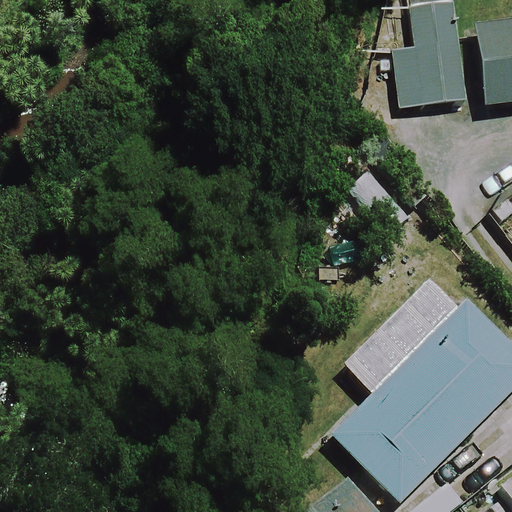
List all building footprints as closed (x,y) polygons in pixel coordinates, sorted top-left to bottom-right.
[(511,33),(471,35),(477,113),(511,109),(511,33)] [(450,37),(406,40),(412,119),(456,116),(450,37)] [(440,257),(420,277),(453,311),(473,291),(440,257)] [(511,390),(511,369),(454,314),(329,446),(397,511),(511,390)] [(353,511),(335,487),(302,511),(353,511)]
